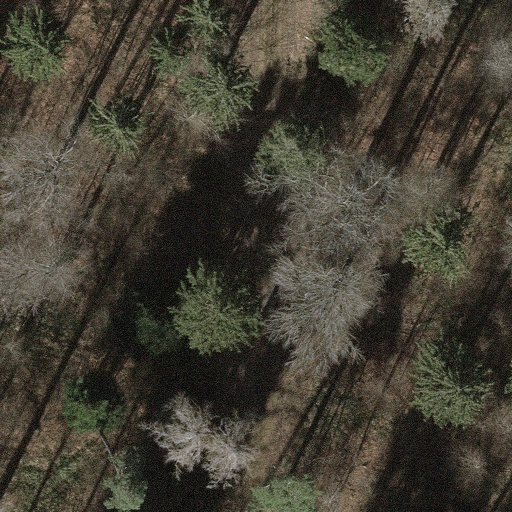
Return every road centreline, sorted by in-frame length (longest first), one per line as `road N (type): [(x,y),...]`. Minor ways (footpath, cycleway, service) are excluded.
road 1 (track): [(270,0),(279,341),(264,511)]
road 2 (track): [(279,341),(474,305)]
